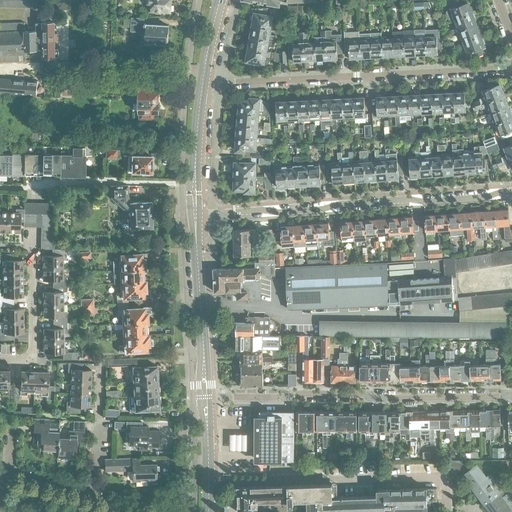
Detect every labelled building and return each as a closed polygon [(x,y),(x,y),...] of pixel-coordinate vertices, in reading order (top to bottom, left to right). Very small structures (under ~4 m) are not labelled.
[(0,0),(0,7),(43,8),(43,0),(0,0)] [(151,4),(151,10),(155,10),(155,11),(163,11),(163,10),(169,11),(169,5),(170,3),(170,0),(148,0),(148,4),(151,4)] [(450,22),(455,20),(455,19),(473,12),(471,6),(469,7),(467,2),(464,3),(462,0),(447,0),(451,8),(446,12),(449,19),(450,22)] [(476,19),(473,12),(455,19),(455,20),(459,30),(476,24),(474,20),(476,19)] [(255,13),(252,25),(271,28),(272,29),(279,30),(280,24),(272,23),(274,16),(255,13)] [(131,27),(131,31),(146,32),(145,42),(168,44),(169,26),(146,24),(144,24),(145,18),(131,17),(131,18),(131,27)] [(355,58),(360,57),(359,39),(359,30),(349,31),(349,20),(343,20),(345,51),(349,51),(349,59),(354,59),(355,58)] [(25,51),(43,50),(43,35),(42,35),(42,23),(35,23),(35,31),(26,31),(25,22),(0,22),(0,61),(26,61),(25,51)] [(43,50),(43,57),(53,58),(53,57),(56,57),(58,55),(58,52),(56,49),(54,49),(54,41),(58,41),(58,34),(54,34),(54,22),(43,22),(42,23),(42,35),(43,35),(43,50)] [(463,42),(482,35),(479,29),(478,29),(476,24),(459,30),(463,42)] [(271,35),(272,29),(271,28),(252,25),(250,37),(274,41),(275,36),(271,35)] [(314,43),(315,61),(323,60),(322,59),(326,59),(325,30),(325,25),(321,25),(321,31),(321,37),(314,37),(314,43)] [(403,30),(403,31),(404,55),(409,55),(410,56),(415,56),(414,30),(414,29),(403,30)] [(425,30),(426,54),(431,54),(432,55),(437,55),(437,49),(448,48),(443,35),(436,35),(436,29),(425,30)] [(331,30),(325,30),(326,59),(329,59),(329,60),(336,60),(335,59),(337,59),(337,53),(342,53),(341,34),(331,34),(331,30)] [(425,30),(421,30),(414,30),(415,56),(421,55),(422,54),(426,54),(425,30)] [(392,38),(393,57),(398,56),(400,55),(404,55),(403,31),(392,31),(392,38)] [(291,45),(288,46),(288,56),(292,56),(292,61),(295,61),(295,62),(300,61),(304,60),(303,32),(299,32),(299,38),(298,38),(298,42),(298,44),(292,44),(292,45),(291,45)] [(307,32),(303,32),(304,60),(307,60),(308,61),(315,61),(314,43),(308,43),(308,37),(307,37),(307,32)] [(482,35),(463,42),(468,53),(484,47),(482,42),(484,41),(482,35)] [(267,52),(268,52),(269,45),(273,46),(274,41),(250,37),(248,49),(267,52)] [(371,40),(371,58),(376,58),(378,57),(382,56),(381,38),(376,38),(376,39),(371,40)] [(386,38),(381,38),(382,56),(386,56),(388,57),(393,57),(392,38),(386,39),(386,38)] [(371,58),(371,40),(365,40),(365,39),(359,39),(360,57),(365,57),(366,58),(371,58)] [(276,53),(268,52),(267,52),(248,49),(246,64),(265,67),(267,57),(271,58),(275,59),(276,53)] [(0,92),(36,96),(37,82),(0,78),(0,92)] [(72,80),(63,79),(61,95),(70,95),(72,80)] [(485,102),(504,95),(499,83),(490,87),(489,84),(482,86),(486,95),(483,96),(483,97),(479,99),(479,100),(474,102),(475,106),(481,104),(485,102)] [(154,119),(154,113),(158,113),(158,111),(160,111),(160,105),(158,105),(159,92),(152,92),(152,87),(134,86),(134,95),(137,95),(137,113),(139,113),(139,119),(154,119)] [(443,94),(444,114),(455,113),(454,93),(443,94)] [(465,93),(454,93),(455,113),(466,112),(465,93)] [(421,95),(422,115),(432,114),(432,94),(421,95)] [(432,94),(432,114),(444,114),(443,94),(432,94)] [(398,96),(399,116),(410,115),(409,95),(398,96)] [(409,95),(410,115),(422,115),(421,95),(409,95)] [(489,106),(492,112),(508,106),(504,95),(485,102),(487,107),(489,106)] [(388,116),(387,96),(376,97),(377,107),(377,114),(377,117),(388,116)] [(387,96),(388,116),(395,116),(396,126),(400,126),(400,120),(399,116),(398,96),(387,96)] [(240,100),(239,112),(258,114),(257,115),(263,115),(263,116),(270,116),(269,101),(263,101),(263,110),(258,110),(259,99),(250,98),(250,101),(240,100)] [(342,99),(343,119),(354,118),(353,98),(342,99)] [(364,98),(353,98),(354,118),(365,118),(364,98)] [(320,100),(321,120),(321,130),(326,130),(325,120),(332,119),(331,99),(320,100)] [(331,99),(332,119),(332,129),(337,129),(336,119),(343,119),(342,99),(331,99)] [(309,101),(310,120),(321,120),(320,100),(309,101)] [(288,128),(289,128),(293,128),(293,121),(299,121),(298,101),(287,102),(288,122),(288,125),(288,128)] [(298,101),(299,121),(310,120),(309,101),(298,101)] [(276,122),(288,122),(287,102),(275,102),(276,122)] [(491,119),(493,124),(511,117),(508,106),(492,112),(494,118),(491,119)] [(257,126),(257,115),(258,114),(239,112),(238,125),(257,126)] [(511,130),(511,117),(493,124),(495,129),(498,128),(500,135),(511,130)] [(256,138),(256,137),(257,126),(238,125),(237,136),(256,138)] [(271,139),(256,137),(256,138),(237,136),(236,151),(244,152),(244,149),(255,150),(255,142),(270,144),(271,139)] [(485,147),(497,143),(495,136),(483,141),(485,147)] [(475,153),(474,152),(468,153),(467,143),(463,143),(464,153),(463,153),(465,173),(476,172),(475,153)] [(500,149),(497,143),(485,147),(488,154),(500,149)] [(426,151),(419,152),(419,156),(420,156),(421,176),(432,175),(430,155),(431,155),(430,146),(426,146),(426,151)] [(475,153),(476,172),(487,171),(488,167),(486,164),(485,164),(485,160),(482,160),(482,152),(480,152),(479,146),(474,146),(474,152),(475,153)] [(72,147),(72,156),(71,176),(84,176),(84,148),(72,147)] [(105,159),(117,159),(117,157),(120,157),(119,150),(117,150),(117,149),(105,149),(105,159)] [(374,150),(375,160),(377,180),(387,179),(386,159),(379,159),(379,149),(374,150)] [(386,159),(387,179),(398,178),(397,158),(390,159),(389,149),(385,149),(386,159)] [(60,151),(60,155),(60,156),(60,175),(71,176),(72,156),(62,155),(62,151),(60,151)] [(354,181),(353,161),(352,151),(348,152),(349,162),(342,162),(344,182),(354,181)] [(333,183),(344,182),(342,162),(341,152),(337,152),(338,162),(331,163),(332,172),(328,172),(329,182),(333,182),(333,183)] [(453,154),(454,174),(465,173),(463,153),(453,154)] [(0,174),(11,175),(12,155),(0,154),(0,174)] [(442,155),(443,175),(454,174),(453,154),(442,155)] [(11,175),(24,175),(24,155),(12,155),(11,175)] [(24,175),(33,175),(33,155),(24,155),(24,175)] [(33,175),(42,175),(43,155),(33,155),(33,175)] [(42,175),(51,175),(51,155),(43,155),(42,175)] [(51,175),(60,175),(60,156),(60,155),(51,155),(51,175)] [(128,155),(127,171),(141,172),(141,174),(149,175),(149,172),(150,172),(151,156),(128,155)] [(307,156),(308,165),(310,185),(321,184),(321,183),(324,182),(324,174),(324,173),(320,173),(319,165),(319,164),(313,164),(313,160),(312,160),(311,155),(307,156)] [(430,155),(432,175),(443,175),(442,155),(431,155),(430,155)] [(410,177),(421,176),(420,156),(419,156),(408,157),(410,177)] [(364,161),(366,180),(377,180),(375,160),(364,161)] [(353,161),(354,181),(366,180),(364,161),(353,161)] [(235,163),(235,176),(255,177),(255,176),(255,163),(235,163)] [(286,166),(288,186),(299,185),(297,165),(286,166)] [(297,165),(299,185),(310,185),(308,165),(297,165)] [(288,186),(286,166),(275,167),(277,187),(288,186)] [(255,177),(235,176),(234,190),(245,190),(245,192),(254,192),(254,181),(265,181),(266,189),(272,189),(271,177),(265,177),(265,176),(255,176),(255,177)] [(151,202),(132,202),(132,200),(128,197),(128,185),(122,185),(110,186),(110,197),(125,212),(126,212),(127,228),(152,227),(151,202)] [(7,213),(6,232),(18,232),(19,222),(23,222),(23,214),(23,209),(15,209),(15,213),(7,213)] [(496,210),(497,226),(504,226),(505,238),(505,242),(511,241),(511,229),(510,230),(510,225),(509,225),(508,209),(496,210)] [(483,211),(485,227),(492,227),(493,239),(498,238),(497,226),(496,210),(483,211)] [(472,212),(473,228),(480,228),(480,240),(486,239),(485,227),(483,211),(472,212)] [(448,213),(450,230),(461,229),(460,212),(448,213)] [(460,212),(461,229),(466,229),(467,241),(474,240),(473,228),(472,212),(460,212)] [(436,214),(437,231),(450,230),(448,213),(436,214)] [(53,214),(47,214),(41,214),(40,214),(40,226),(40,237),(52,237),(53,214)] [(437,231),(436,214),(424,215),(425,232),(437,231)] [(400,217),(401,233),(413,232),(412,216),(400,217)] [(400,217),(388,218),(389,234),(389,238),(398,238),(398,243),(402,242),(401,233),(400,217)] [(376,219),(377,235),(389,234),(388,218),(376,219)] [(364,220),(366,236),(377,235),(376,219),(364,220)] [(366,241),(366,236),(364,220),(352,221),(354,240),(354,242),(366,241)] [(342,241),(354,240),(352,221),(340,222),(341,238),(342,238),(342,241)] [(318,240),(318,246),(319,246),(319,248),(322,248),(322,247),(325,247),(325,239),(329,239),(328,223),(316,224),(317,240),(318,240)] [(304,225),(306,240),(317,240),(316,224),(304,225)] [(293,241),(292,225),(280,226),(281,242),(293,241)] [(294,247),(306,246),(306,240),(304,225),(292,225),(293,241),(294,241),(294,247)] [(235,229),(235,243),(250,242),(250,235),(252,235),(252,229),(235,229)] [(250,242),(235,243),(235,256),(252,256),(252,250),(250,250),(250,242)] [(40,267),(59,266),(58,259),(63,259),(62,249),(52,249),(48,249),(48,255),(40,255),(40,257),(39,257),(39,265),(40,265),(40,267)] [(428,258),(442,257),(442,249),(428,250),(428,258)] [(343,252),(336,253),(337,265),(347,265),(347,260),(344,260),(343,252)] [(2,273),(23,272),(23,270),(24,270),(24,261),(23,261),(23,260),(13,260),(13,253),(0,253),(0,264),(2,265),(2,273)] [(277,265),(286,265),(286,262),(283,262),(282,253),(276,253),(277,265)] [(337,265),(336,253),(330,254),(331,260),(328,260),(328,265),(337,265)] [(113,271),(119,270),(143,269),(143,254),(118,256),(118,260),(112,261),(113,271)] [(275,275),(275,262),(259,262),(255,262),(255,268),(214,269),(215,292),(238,292),(238,298),(248,298),(248,299),(261,299),(260,275),(275,275)] [(389,305),(388,281),(387,263),(347,265),(337,265),(328,265),(320,266),(314,266),(286,267),(288,309),(389,305)] [(50,285),(64,285),(63,274),(59,274),(59,266),(40,267),(40,269),(39,269),(40,278),(41,278),(41,279),(49,279),(50,285)] [(119,270),(120,283),(144,282),(143,269),(119,270)] [(0,284),(3,285),(23,284),(23,283),(24,283),(24,274),(23,274),(23,272),(2,273),(3,279),(0,279),(0,284)] [(454,300),(458,300),(457,298),(457,276),(445,277),(388,281),(389,305),(399,304),(454,300)] [(144,282),(120,283),(120,292),(116,292),(116,298),(120,298),(145,297),(144,282)] [(0,302),(14,302),(14,297),(23,296),(23,295),(24,295),(24,286),(23,286),(23,284),(3,285),(3,291),(0,291),(0,302)] [(41,304),(60,303),(60,295),(64,295),(64,285),(50,285),(50,291),(41,291),(41,293),(40,293),(40,302),(41,302),(41,304)] [(3,320),(23,320),(23,319),(24,319),(24,310),(23,310),(23,308),(14,308),(14,302),(0,302),(0,312),(3,313),(3,320)] [(51,322),(65,321),(64,311),(61,311),(60,303),(41,304),(41,306),(40,306),(41,315),(42,314),(42,316),(51,316),(51,322)] [(122,324),(147,323),(146,308),(121,309),(122,324)] [(236,335),(270,336),(270,317),(255,317),(246,317),(245,323),(236,323),(236,327),(232,327),(232,335),(236,335)] [(23,323),(23,320),(3,320),(3,329),(0,328),(0,338),(14,339),(14,333),(23,333),(23,332),(24,332),(24,323),(23,323)] [(43,340),(61,340),(61,332),(66,332),(65,321),(51,322),(51,327),(42,328),(42,329),(41,329),(42,338),(43,338),(43,340)] [(122,324),(122,337),(147,336),(147,323),(122,324)] [(236,335),(236,349),(262,350),(280,350),(280,336),(270,336),(236,335)] [(296,349),(296,350),(305,350),(304,335),(296,335),(296,349)] [(147,336),(122,337),(123,345),(118,345),(118,352),(123,351),(148,350),(147,336)] [(330,356),(330,336),(322,336),(322,356),(330,356)] [(408,348),(408,337),(400,337),(400,341),(400,348),(408,348)] [(62,347),(61,340),(43,340),(43,342),(42,342),(42,351),(43,350),(43,352),(61,352),(62,359),(76,358),(75,351),(66,351),(66,347),(62,347)] [(332,381),(344,381),(344,345),(344,344),(340,344),(339,352),(340,352),(339,358),(338,358),(338,365),(332,365),(332,381)] [(349,345),(344,345),(344,381),(356,381),(356,366),(348,365),(349,345)] [(380,381),(380,362),(375,362),(375,348),(370,348),(370,349),(370,381),(380,381)] [(262,361),(266,361),(266,362),(273,361),(273,357),(266,357),(262,357),(262,350),(236,349),(236,357),(241,357),(241,361),(262,361)] [(288,349),(288,362),(296,362),(296,350),(296,349),(288,349)] [(360,381),(370,381),(370,349),(366,349),(366,357),(360,357),(360,381)] [(390,355),(390,349),(386,349),(386,362),(380,362),(380,381),(390,381),(390,355)] [(491,380),(490,349),(486,349),(486,358),(486,364),(480,364),(480,380),(491,380)] [(490,349),(491,380),(501,380),(501,364),(494,364),(494,359),(495,359),(495,349),(490,349)] [(429,352),(430,354),(430,381),(440,380),(440,365),(436,365),(435,351),(429,352)] [(440,365),(440,380),(450,380),(450,351),(446,351),(446,365),(440,365)] [(460,380),(460,365),(454,365),(454,359),(454,351),(450,351),(450,380),(460,380)] [(409,352),(410,360),(410,381),(420,381),(420,365),(414,365),(414,360),(416,360),(416,352),(409,352)] [(460,365),(460,380),(470,380),(470,352),(465,352),(466,359),(466,365),(460,365)] [(470,352),(470,380),(480,380),(480,364),(474,364),(474,358),(474,352),(470,352)] [(430,354),(426,354),(426,365),(420,365),(420,381),(430,381),(430,354)] [(395,355),(390,355),(390,381),(400,381),(400,365),(400,362),(395,362),(395,355)] [(132,368),(133,382),(157,380),(156,366),(135,367),(135,364),(133,365),(132,359),(103,360),(103,367),(126,365),(126,369),(132,368)] [(303,381),(314,381),(314,359),(304,359),(303,381)] [(314,359),(314,381),(324,381),(324,359),(314,359)] [(406,365),(400,365),(400,381),(410,381),(410,360),(406,360),(406,365)] [(236,364),(236,373),(262,373),(262,361),(241,361),(241,364),(236,364)] [(71,374),(71,382),(90,382),(90,371),(81,370),(81,362),(67,362),(67,373),(71,374)] [(13,398),(14,385),(8,384),(9,370),(4,369),(4,368),(0,368),(0,390),(0,393),(6,393),(6,398),(13,398)] [(26,391),(33,392),(34,371),(31,371),(31,369),(22,369),(22,370),(20,370),(20,385),(14,385),(13,398),(20,398),(20,394),(26,394),(26,391)] [(54,392),(54,386),(48,386),(48,371),(44,371),(44,370),(35,370),(35,371),(34,371),(33,392),(41,392),(41,395),(47,395),(46,400),(53,400),(54,395),(54,392)] [(262,373),(236,373),(236,381),(241,381),(241,385),(262,385),(262,373)] [(288,386),(297,386),(296,374),(288,374),(288,386)] [(133,382),(134,396),(158,395),(157,380),(133,382)] [(70,394),(90,394),(90,382),(71,382),(70,394)] [(90,394),(70,394),(70,401),(66,401),(66,412),(80,412),(80,406),(89,406),(90,394)] [(159,409),(158,395),(134,396),(134,404),(129,404),(129,410),(135,410),(135,411),(159,409)] [(440,410),(430,411),(430,439),(430,441),(430,442),(430,443),(434,443),(434,439),(434,433),(434,432),(434,426),(440,426),(440,410)] [(450,410),(440,410),(440,426),(446,426),(446,432),(446,438),(450,438),(450,410)] [(460,410),(450,410),(450,438),(450,439),(455,439),(455,432),(454,432),(454,426),(460,426),(460,410)] [(470,410),(460,410),(460,426),(466,426),(466,432),(466,441),(471,440),(470,432),(470,410)] [(480,410),(470,410),(470,432),(480,432),(480,425),(480,410)] [(490,410),(480,410),(480,425),(486,425),(486,431),(486,439),(490,439),(490,410)] [(500,410),(490,410),(490,439),(493,439),(494,438),(494,431),(494,425),(500,425),(500,410)] [(294,461),(294,411),(259,411),(259,413),(254,413),(253,436),(254,461),(265,461),(294,461)] [(307,413),(307,411),(297,411),(297,430),(303,430),(303,433),(303,450),(296,450),(296,458),(307,458),(307,453),(307,450),(307,437),(307,425),(308,425),(308,419),(306,419),(306,413),(307,413)] [(307,437),(311,437),(311,430),(317,430),(317,411),(307,411),(307,413),(306,413),(306,419),(308,419),(308,425),(307,425),(307,437)] [(327,448),(327,433),(327,425),(328,425),(328,419),(326,419),(326,413),(327,413),(327,411),(317,411),(317,430),(323,430),(323,433),(323,447),(327,448)] [(327,433),(331,433),(331,430),(337,430),(337,411),(327,411),(327,413),(326,413),(326,419),(328,419),(328,425),(327,425),(327,433)] [(342,432),(347,432),(347,411),(337,411),(337,430),(342,430),(342,432)] [(357,411),(347,411),(347,432),(347,438),(351,437),(351,430),(357,430),(357,411)] [(370,411),(359,412),(360,430),(366,430),(366,433),(366,441),(370,441),(370,425),(371,425),(371,419),(369,419),(369,413),(370,413),(370,411)] [(370,413),(369,413),(369,419),(371,419),(371,425),(370,425),(370,441),(373,441),(374,433),(374,430),(379,430),(380,430),(379,411),(370,411),(370,413)] [(389,411),(379,411),(380,430),(379,430),(379,434),(380,434),(385,435),(386,441),(390,441),(390,425),(391,425),(391,419),(389,419),(388,413),(389,413),(389,411)] [(389,413),(388,413),(389,419),(391,419),(391,425),(390,425),(390,441),(394,441),(394,433),(394,430),(400,430),(401,430),(401,427),(400,427),(400,411),(389,411),(389,413)] [(410,411),(400,411),(400,427),(401,427),(406,426),(406,432),(407,439),(410,439),(410,438),(410,411)] [(420,411),(410,411),(410,438),(414,438),(414,432),(414,426),(420,426),(420,411)] [(430,411),(420,411),(420,426),(420,433),(425,433),(425,442),(430,442),(430,441),(430,439),(430,411)] [(39,450),(57,451),(58,451),(58,440),(59,440),(60,424),(49,424),(49,420),(33,419),(33,432),(36,432),(36,445),(39,445),(39,450)] [(148,426),(142,426),(142,422),(126,421),(126,422),(114,421),(114,428),(126,429),(125,432),(129,432),(129,442),(138,442),(138,450),(147,450),(147,447),(159,447),(159,430),(147,430),(148,426)] [(68,440),(59,440),(58,440),(58,451),(57,451),(56,457),(75,458),(75,453),(78,453),(79,440),(83,440),(84,423),(73,422),(72,433),(68,433),(68,440)] [(247,434),(229,433),(229,450),(247,450),(247,434)] [(493,457),(504,457),(504,448),(492,448),(493,457)] [(105,472),(132,471),(132,481),(148,481),(148,484),(157,484),(156,464),(140,464),(140,458),(104,460),(105,472)] [(469,465),(462,471),(464,474),(463,475),(490,511),(511,511),(511,499),(507,493),(505,494),(490,474),(486,477),(476,465),(471,469),(469,465)] [(377,490),(377,496),(332,497),(332,491),(332,484),(238,487),(238,511),(254,511),(254,505),(259,505),(259,500),(289,499),(289,505),(294,505),(294,499),(307,498),(307,511),(427,511),(427,504),(433,504),(433,500),(437,500),(437,488),(390,489),(384,489),(377,489),(377,490)]
